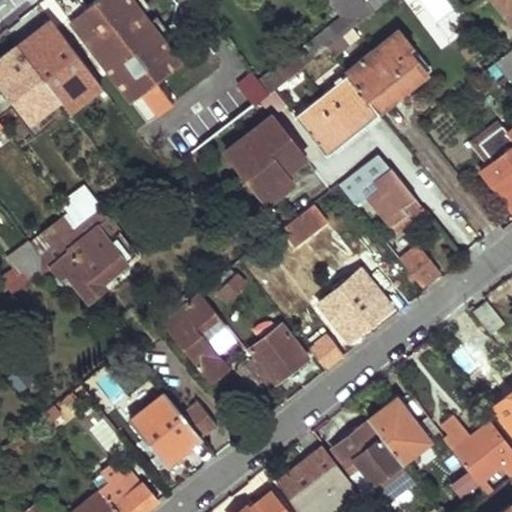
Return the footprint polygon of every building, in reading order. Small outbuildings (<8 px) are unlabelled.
[(38,0),(46,10),(58,1),(94,49),(104,61),(149,121),(159,114),(151,105),(153,102),(149,96),(142,88),(163,72),(180,59),(133,0),(90,0),(84,5),(79,0),(38,0)] [(329,0),(340,13),(294,49),(304,62),(315,54),(326,45),(341,33),(376,7),(370,0),(329,0)] [(511,0),(491,0),(511,25),(511,0)] [(363,60),(348,72),(378,110),(395,96),(393,92),(424,66),(411,48),(415,45),(402,29),(375,50),(372,46),(360,56),(363,60)] [(349,42),(341,33),(326,45),(333,54),(349,42)] [(0,55),(0,93),(26,130),(60,107),(16,44),(0,55)] [(511,45),(501,54),(494,59),(510,79),(511,77),(511,45)] [(104,61),(94,49),(85,55),(95,67),(104,61)] [(294,49),(259,77),(269,89),(274,85),(304,62),(294,49)] [(304,62),(274,85),(293,109),(333,76),(315,54),(304,62)] [(238,83),(168,139),(172,145),(182,157),(269,89),(259,77),(253,69),(237,81),(238,83)] [(169,80),(163,72),(142,88),(149,96),(169,80)] [(348,72),(296,113),(326,150),(378,110),(348,72)] [(303,157),(269,114),(225,149),(259,191),(270,183),(278,193),(294,181),(286,171),(303,157)] [(505,127),(501,121),(472,144),(489,165),(494,160),(482,145),(505,127)] [(489,165),(481,170),(511,208),(511,126),(508,130),(505,127),(482,145),(494,160),(489,165)] [(182,157),(172,145),(162,152),(172,165),(182,157)] [(410,216),(423,206),(390,164),(388,165),(377,151),(338,182),(358,205),(366,197),(389,226),(407,212),(410,216)] [(270,183),(259,191),(268,202),(278,193),(270,183)] [(313,202),(274,233),(281,242),(289,235),(296,244),(326,219),(313,202)] [(72,226),(39,251),(40,270),(51,263),(61,275),(66,271),(83,293),(92,294),(102,287),(103,282),(100,277),(137,250),(108,213),(106,214),(99,205),(72,226)] [(389,226),(392,230),(410,216),(407,212),(389,226)] [(72,226),(62,214),(29,239),(39,251),(72,226)] [(39,251),(29,239),(11,252),(20,264),(15,268),(1,277),(11,291),(40,270),(39,251)] [(400,258),(423,287),(440,273),(417,244),(400,258)] [(11,252),(6,256),(15,268),(20,264),(11,252)] [(360,267),(318,301),(348,338),(389,304),(360,267)] [(235,271),(216,289),(228,300),(246,280),(235,271)] [(200,291),(163,320),(211,379),(226,366),(206,341),(227,325),(200,291)] [(11,292),(0,300),(0,301),(4,307),(16,298),(11,292)] [(487,300),(473,311),(491,333),(505,323),(487,300)] [(281,320),(249,346),(276,378),(307,353),(281,320)] [(326,333),(309,346),(326,367),(342,354),(326,333)] [(21,366),(9,376),(20,389),(32,379),(21,366)] [(72,389),(61,398),(66,404),(76,395),(72,389)] [(511,389),(491,407),(511,432),(511,389)] [(129,418),(165,464),(201,436),(183,414),(164,390),(129,418)] [(396,399),(368,421),(380,436),(399,462),(427,440),(396,399)] [(198,402),(183,414),(201,436),(215,424),(198,402)] [(55,405),(44,414),(50,421),(61,412),(55,405)] [(443,437),(472,476),(477,483),(511,455),(511,450),(488,421),(468,436),(452,415),(440,424),(447,433),(443,437)] [(365,422),(330,449),(348,472),(352,468),(354,470),(358,466),(385,501),(413,479),(399,462),(380,436),(377,438),(365,422)] [(29,429),(0,449),(0,452),(4,459),(19,447),(16,443),(31,432),(29,429)] [(319,447),(275,481),(298,511),(331,511),(338,507),(342,511),(353,511),(367,502),(359,491),(356,493),(319,447)] [(110,480),(101,487),(121,511),(141,511),(143,511),(157,500),(142,482),(141,483),(128,468),(121,474),(111,462),(102,470),(110,480)] [(472,476),(455,490),(470,509),(476,503),(486,495),(477,483),(472,476)] [(121,511),(101,487),(69,511),(121,511)] [(246,505),(236,511),(285,511),(270,492),(248,508),(246,505)] [(47,511),(38,501),(24,511),(47,511)]
